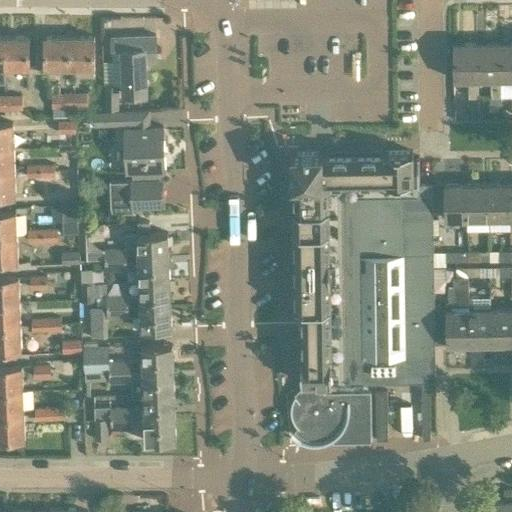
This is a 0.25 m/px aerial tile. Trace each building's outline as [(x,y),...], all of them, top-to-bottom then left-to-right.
[(156,34),(112,36),(112,48),(121,48),(123,93),(148,92),(147,61),(157,61),(156,34)] [(4,36),(4,68),(5,68),(28,68),(29,36),(4,36)] [(45,36),(44,68),(69,68),(69,36),(45,36)] [(69,36),(69,68),(93,68),(94,36),(69,36)] [(500,42),(478,43),(478,79),(491,78),(492,96),(501,96),(501,78),(500,42)] [(511,42),(500,42),(501,78),(511,78),(511,42)] [(478,43),(454,43),(454,79),(454,92),(469,91),(469,97),(478,97),(478,79),(478,43)] [(105,85),(105,109),(119,109),(119,85),(105,85)] [(88,91),(70,92),(70,106),(88,105),(88,91)] [(53,92),(52,92),(52,106),(53,106),(69,106),(70,106),(70,92),(60,92),(53,92)] [(23,94),(4,95),(5,110),(23,109),(23,94)] [(128,111),(94,113),(95,125),(129,123),(128,111)] [(75,119),(58,119),(59,131),(76,131),(75,119)] [(12,122),(0,122),(0,147),(13,147),(12,122)] [(163,126),(126,127),(127,171),(132,171),(160,170),(165,169),(163,126)] [(13,147),(0,147),(0,171),(14,171),(13,147)] [(292,429),(291,430),(293,433),(296,435),(298,436),(301,438),(304,439),(306,440),(309,441),(313,441),(316,442),(318,442),(321,441),(323,441),(325,440),(328,439),(330,439),(332,438),(333,440),(333,441),(364,440),(372,440),(372,438),(371,389),(359,390),(359,380),(422,380),(430,380),(435,380),(435,367),(435,368),(433,250),(432,184),(420,184),(419,156),(413,156),(413,150),(385,151),(385,152),(323,153),(323,151),(292,152),(293,182),(295,182),(295,206),(294,206),(294,229),(295,229),(296,306),(303,306),(303,353),(302,353),(302,381),(309,381),(309,387),(297,396),(296,393),(295,395),(294,396),(293,399),(292,400),(292,402),(291,404),(291,406),(291,408),(291,409),(291,411),(292,413),(292,415),(292,416),(293,418),(294,419),(295,421),(296,422),(297,424),(298,425),(293,430),(292,429)] [(133,179),(109,179),(110,212),(134,211),(134,206),(164,204),(162,178),(160,178),(160,170),(132,171),(133,179)] [(0,171),(0,196),(15,196),(14,171),(0,171)] [(488,183),(466,184),(466,196),(467,218),(489,218),(488,191),(488,183)] [(510,183),(488,183),(488,191),(489,218),(510,217),(510,183)] [(72,196),(71,184),(59,185),(60,196),(72,196)] [(466,184),(444,184),(445,218),(467,218),(466,196),(466,184)] [(19,232),(27,231),(26,207),(18,207),(19,232)] [(16,211),(0,212),(0,236),(17,236),(16,211)] [(78,218),(64,218),(64,232),(78,232),(78,218)] [(125,249),(104,249),(105,259),(138,258),(168,257),(167,232),(150,232),(149,221),(138,221),(138,233),(137,233),(125,233),(125,249)] [(17,236),(0,236),(0,261),(18,260),(17,236)] [(80,250),(62,250),(62,263),(81,262),(80,250)] [(467,251),(445,252),(446,260),(446,261),(467,260),(467,255),(467,254),(467,251)] [(479,251),(467,251),(467,254),(467,255),(467,260),(480,260),(479,251)] [(511,251),(499,251),(499,260),(511,260),(511,251)] [(138,258),(105,259),(105,268),(138,267),(139,282),(159,281),(169,281),(168,257),(138,258)] [(468,266),(456,266),(456,275),(468,275),(468,268),(468,266)] [(480,266),(468,266),(468,268),(468,275),(480,275),(480,266)] [(511,266),(499,266),(499,275),(511,275),(511,266)] [(48,274),(30,274),(31,288),(48,287),(48,274)] [(448,299),(446,299),(446,303),(447,344),(469,343),(468,309),(468,297),(468,276),(453,276),(454,286),(448,286),(448,299)] [(18,277),(0,277),(0,301),(19,301),(18,277)] [(139,295),(106,297),(106,306),(167,304),(170,304),(169,281),(159,281),(139,282),(139,295)] [(92,283),(81,284),(81,285),(81,287),(82,298),(82,302),(95,301),(94,283),(92,283)] [(490,296),(468,297),(468,309),(469,343),(490,343),(490,308),(490,296)] [(19,301),(0,301),(0,325),(20,325),(19,301)] [(167,304),(106,306),(107,316),(140,315),(141,330),(171,329),(170,304),(167,304)] [(490,308),(490,343),(511,343),(511,308),(490,308)] [(20,325),(0,325),(0,350),(21,349),(20,325)] [(83,338),(62,339),(63,351),(83,350),(83,338)] [(98,345),(85,346),(86,372),(108,371),(143,370),(145,370),(163,369),(173,369),(172,344),(142,345),(142,358),(110,359),(109,345),(98,345)] [(51,364),(35,365),(35,377),(52,376),(51,364)] [(22,365),(0,366),(0,390),(22,390),(22,365)] [(108,371),(86,372),(86,380),(90,380),(108,379),(108,381),(132,380),(143,380),(143,392),(143,393),(151,392),(174,392),(173,369),(163,369),(145,370),(143,370),(108,371)] [(430,380),(422,380),(422,391),(430,391),(430,380)] [(387,389),(376,389),(376,398),(387,398),(387,389)] [(22,390),(0,390),(0,414),(11,414),(23,414),(22,390)] [(430,391),(422,391),(422,403),(430,403),(430,391)] [(111,407),(95,408),(95,419),(107,418),(111,418),(174,416),(174,392),(151,392),(143,393),(144,404),(144,406),(111,407)] [(387,398),(376,398),(376,406),(387,406),(387,398)] [(430,403),(422,403),(422,414),(430,414),(430,403)] [(387,406),(376,406),(376,414),(387,414),(387,406)] [(11,414),(0,414),(0,439),(24,438),(23,414),(11,414)] [(387,414),(376,414),(376,422),(388,422),(387,414)] [(430,414),(422,414),(422,426),(430,426),(430,414)] [(111,418),(107,418),(107,429),(144,427),(145,441),(175,440),(174,416),(111,418)] [(107,418),(95,419),(96,438),(107,438),(107,429),(107,418)] [(388,422),(376,422),(376,430),(388,430),(388,422)] [(430,426),(422,426),(423,438),(431,438),(430,433),(430,426)] [(388,430),(376,430),(377,438),(388,438),(388,430)] [(507,499),(492,499),(492,511),(511,511),(511,488),(506,489),(507,499)]
